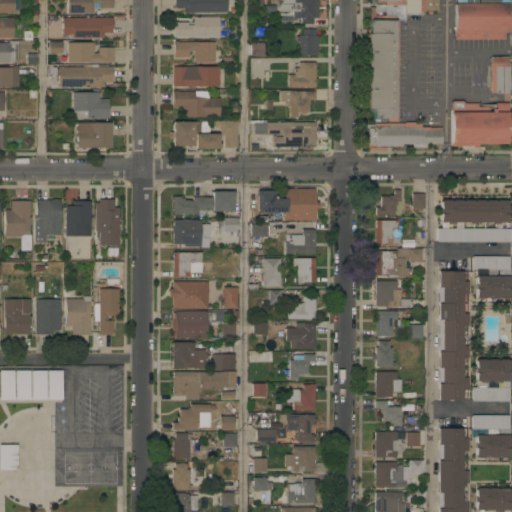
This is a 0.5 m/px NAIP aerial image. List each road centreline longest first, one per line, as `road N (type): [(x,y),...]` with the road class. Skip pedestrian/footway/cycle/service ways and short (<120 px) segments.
road 1 (residential): [(511,171),(0,172)]
road 2 (residential): [(143,511),(143,0)]
road 3 (residential): [(349,511),(349,0)]
road 4 (residential): [(143,357),(0,357)]
